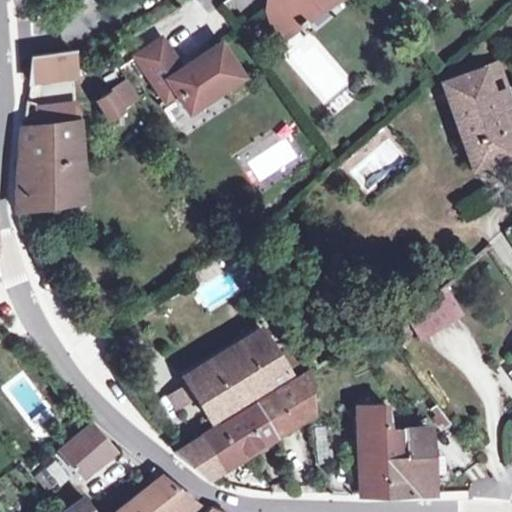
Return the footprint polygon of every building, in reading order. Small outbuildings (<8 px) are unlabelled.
[(267,0),(267,9),(277,21),(297,23),(299,26),(304,21),(302,19),(323,1),(326,0),(267,0)] [(277,21),(267,9),(278,43),(288,34),(299,26),(297,23),(277,21)] [(160,37),(135,54),(164,99),(176,92),(188,110),(241,75),(219,42),(180,67),(160,37)] [(32,50),(31,57),(29,84),(74,78),(74,76),(72,55),(72,51),(53,53),(54,40),(32,40),(32,50)] [(470,167),(511,152),(511,108),(496,64),(440,83),(470,167)] [(94,101),(106,120),(120,110),(108,91),(95,100),(94,101)] [(15,209),(83,201),(79,160),(76,121),(20,127),(16,167),(15,209)] [(422,339),(460,314),(442,286),(404,311),(422,339)] [(286,371),(276,356),(260,330),(183,379),(185,383),(195,398),(208,419),(286,371)] [(287,350),(276,356),(286,371),(297,366),(287,350)] [(240,457),(247,453),(274,436),(312,412),(309,372),(176,453),(206,477),(240,457)] [(195,398),(185,383),(165,396),(174,411),(195,398)] [(42,426),(54,408),(34,395),(22,413),(42,426)] [(405,430),(388,431),(383,406),(374,406),(374,400),(360,400),(360,407),(355,407),(359,494),(384,493),(428,492),(425,429),(419,430),(405,430)] [(112,452),(90,425),(58,451),(81,477),(112,452)] [(314,440),(327,439),(326,427),(313,427),(314,440)] [(327,439),(314,440),(316,462),(328,461),(327,439)] [(263,468),(247,453),(240,457),(241,459),(258,475),(263,468)] [(57,481),(60,484),(67,478),(55,463),(36,478),(45,490),(57,481)] [(172,511),(189,499),(159,476),(112,511),(172,511)] [(93,511),(83,497),(61,511),(93,511)]
